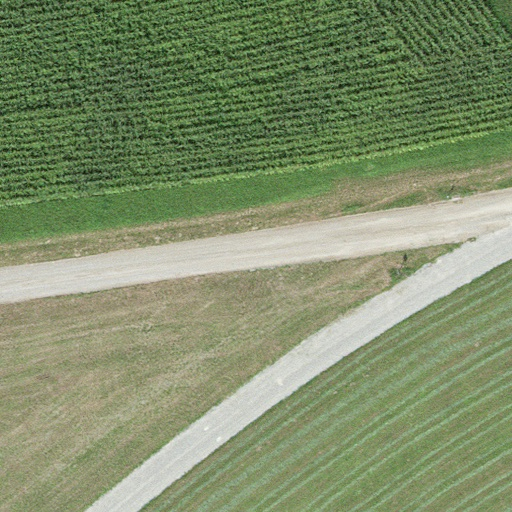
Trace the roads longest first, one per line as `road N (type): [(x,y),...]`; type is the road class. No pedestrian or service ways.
road 1 (track): [(511,216),(0,291)]
road 2 (track): [(511,244),(334,351),(115,511)]
